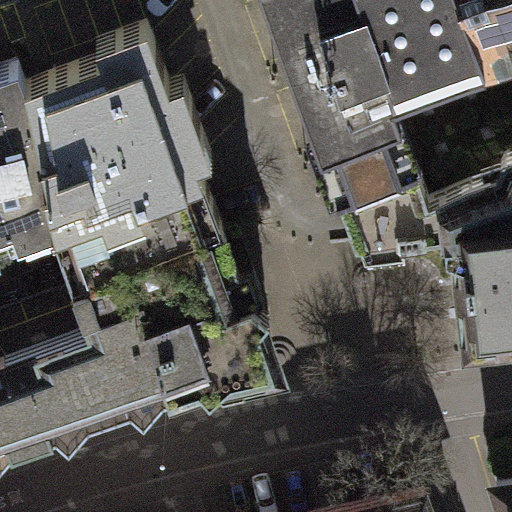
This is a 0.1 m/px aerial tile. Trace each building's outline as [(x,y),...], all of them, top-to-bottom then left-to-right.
[(487,58),(465,0),(267,0),(336,185),(416,156),(393,93),(487,58)] [(511,0),(465,0),(487,58),(511,49),(511,0)] [(120,39),(24,73),(48,174),(42,177),(53,218),(73,276),(125,257),(221,220),(190,131),(205,126),(188,82),(174,86),(146,14),(115,24),(120,39)] [(0,239),(53,218),(42,177),(48,174),(24,73),(17,56),(0,61),(0,239)] [(336,185),(354,239),(444,230),(444,246),(462,254),(468,336),(511,333),(511,146),(505,149),(497,165),(428,190),(416,156),(336,185)] [(247,287),(221,220),(125,257),(168,387),(202,378),(211,389),(227,371),(275,360),(259,317),(269,306),(247,287)] [(168,387),(125,257),(73,276),(94,332),(9,362),(4,349),(0,350),(0,455),(13,442),(56,426),(68,439),(90,414),(129,400),(143,414),(168,387)] [(511,511),(511,473),(497,475),(508,511),(511,511)] [(301,511),(432,511),(422,485),(301,511)]
